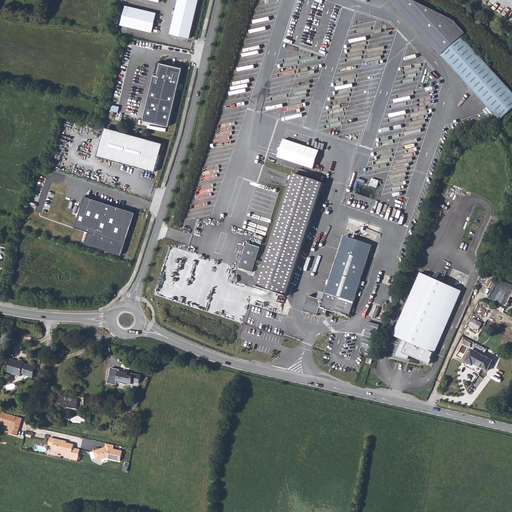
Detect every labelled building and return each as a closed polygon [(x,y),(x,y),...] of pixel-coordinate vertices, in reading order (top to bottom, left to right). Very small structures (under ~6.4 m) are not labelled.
[(199,0),(178,0),(170,33),(190,39),(199,0)] [(392,0),(441,53),(471,85),(501,118),(511,106),(511,90),(473,48),(460,35),(464,31),(453,19),(414,0),(392,0)] [(157,13),(125,6),(121,25),(152,32),(157,13)] [(153,82),(178,88),(183,67),(162,62),(159,75),(155,74),(153,82)] [(178,88),(153,82),(144,119),(169,125),(178,88)] [(101,155),(140,166),(144,153),(161,158),(165,143),(109,127),(101,155)] [(320,150),(284,139),(277,158),(314,170),(320,150)] [(140,166),(158,171),(161,158),(144,153),(140,166)] [(290,173),(255,286),(290,297),(325,184),(290,173)] [(114,239),(125,242),(135,212),(85,195),(75,226),(90,231),(86,243),(111,251),(114,239)] [(376,247),(346,237),(327,294),(320,292),(318,299),(309,296),(304,312),(319,317),(322,308),(352,317),(363,284),(366,275),(376,247)] [(111,251),(121,254),(125,242),(114,239),(111,251)] [(261,248),(247,243),(239,268),(253,273),(261,248)] [(395,335),(391,345),(428,361),(433,350),(435,351),(436,348),(439,341),(462,291),(420,272),(393,333),(395,335)] [(511,285),(500,279),(489,299),(505,308),(511,293),(511,285)] [(491,307),(482,302),(478,309),(487,315),(491,307)] [(502,312),(495,309),(492,314),(500,317),(502,312)] [(487,315),(478,310),(473,318),(483,323),(487,315)] [(482,324),(473,318),(469,326),(478,331),(482,324)] [(368,321),(362,347),(374,349),(380,324),(368,321)] [(478,331),(468,327),(465,333),(473,339),(478,331)] [(472,349),(466,362),(473,366),(474,365),(488,372),(494,361),(483,355),(486,350),(475,343),(472,349)] [(496,356),(489,352),(487,356),(494,360),(496,356)] [(31,378),(34,366),(25,363),(25,364),(22,364),(22,362),(16,360),(9,358),(5,371),(11,373),(11,374),(18,376),(19,373),(22,374),(22,375),(31,378)] [(121,368),(112,366),(110,382),(119,384),(119,380),(128,382),(128,380),(134,381),(134,379),(141,380),(142,372),(129,370),(129,371),(126,371),(121,370),(121,368)] [(87,399),(81,398),(76,397),(65,395),(58,391),(58,393),(56,401),(62,402),(62,404),(69,407),(72,408),(78,408),(78,406),(85,407),(87,399)] [(24,417),(4,412),(1,423),(13,426),(12,432),(19,434),(24,417)] [(66,441),(52,438),(50,445),(55,446),(54,451),(71,455),(71,454),(73,454),(73,456),(72,459),(79,461),(82,450),(75,448),(75,445),(68,443),(66,442),(66,441)] [(115,446),(108,444),(107,449),(95,452),(97,460),(100,461),(110,458),(111,458),(111,460),(122,462),(124,452),(115,450),(115,446)]
